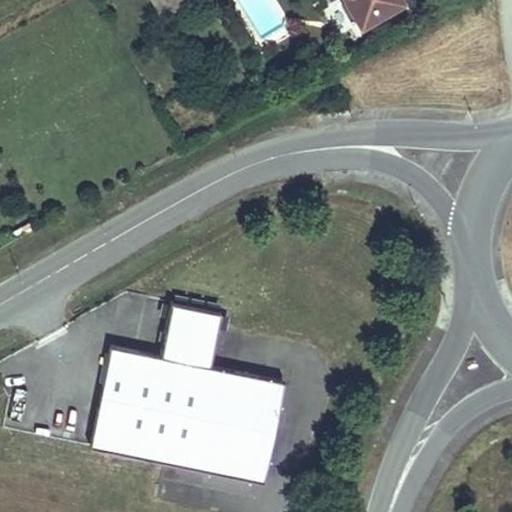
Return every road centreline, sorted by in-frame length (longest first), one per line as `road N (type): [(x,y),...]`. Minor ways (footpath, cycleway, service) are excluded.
road 1 (tertiary): [(0,306),(254,161),(327,146)]
road 2 (tertiary): [(481,296),(380,511)]
road 3 (tertiary): [(511,134),(379,133),(327,146)]
road 4 (tertiary): [(327,146),(404,169),(472,237)]
road 5 (tertiary): [(400,511),(447,425),(511,388)]
road 6 (unknown): [(152,314),(67,334),(19,294)]
